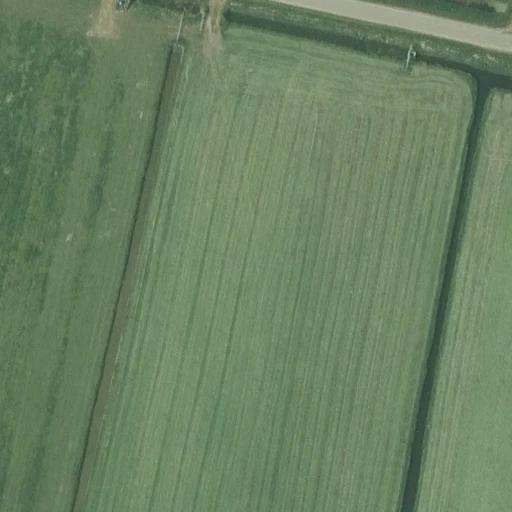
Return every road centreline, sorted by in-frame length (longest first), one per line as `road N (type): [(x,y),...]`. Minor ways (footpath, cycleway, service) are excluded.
road 1 (track): [(115,0),(56,511)]
road 2 (unclassified): [(511,44),(293,0)]
